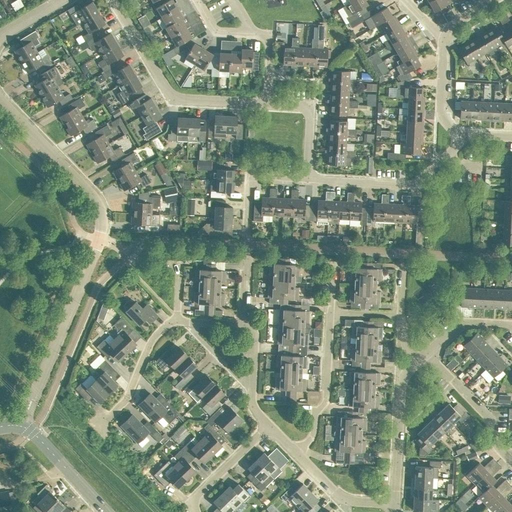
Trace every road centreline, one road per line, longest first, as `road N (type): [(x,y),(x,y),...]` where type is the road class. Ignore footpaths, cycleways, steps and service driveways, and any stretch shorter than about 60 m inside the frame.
road 1 (residential): [(0,101),(94,198),(101,218),(21,426)]
road 2 (residential): [(113,0),(172,97),(267,104)]
road 3 (residential): [(461,134),(415,183),(306,180)]
road 4 (residential): [(394,503),(399,393),(417,361)]
road 5 (residential): [(297,453),(325,397),(330,313)]
road 6 (residential): [(511,464),(495,445),(490,421),(427,354)]
road 7 (residential): [(100,423),(126,397),(152,339),(176,320)]
road 8 (tertiary): [(104,511),(21,426)]
